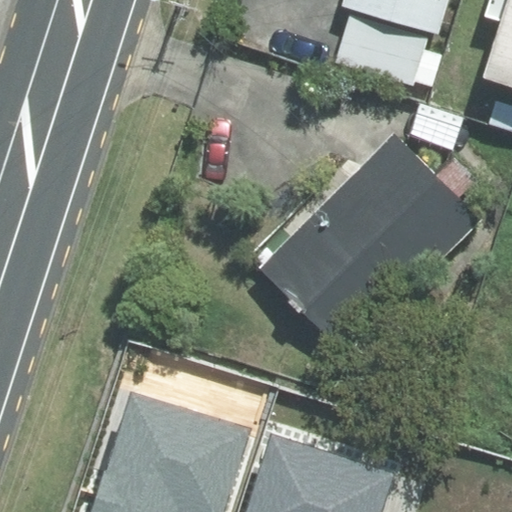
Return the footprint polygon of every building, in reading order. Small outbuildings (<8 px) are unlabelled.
[(363,0),(349,46),(435,73),(457,0),(363,0)] [(511,13),(498,62),(511,66),(511,13)] [(406,117),(268,258),(358,346),(497,204),(406,117)] [(132,400),(95,511),(179,511),(180,511),(181,511),(216,511),(242,436),(132,400)] [(360,511),(374,471),(264,436),(239,511),(360,511)]
